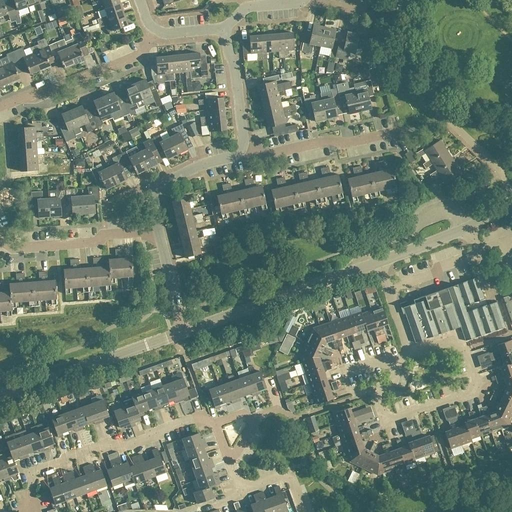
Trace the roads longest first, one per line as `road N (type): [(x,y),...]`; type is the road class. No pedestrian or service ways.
road 1 (residential): [(410,357),(448,345),(464,351),(474,392),(394,422),(383,421),(378,406),(385,389)]
road 2 (residential): [(28,510),(33,474),(193,419),(214,425)]
road 3 (unclassified): [(183,333),(377,265)]
road 4 (unclassified): [(0,395),(183,333)]
road 5 (residential): [(0,108),(135,57),(155,32)]
road 6 (residential): [(240,152),(266,156),(404,132)]
road 7 (residential): [(158,231),(13,249),(0,242)]
road 8 (unclassified): [(377,265),(511,207)]
road 9 (residential): [(158,231),(154,190),(240,152)]
road 10 (residential): [(240,152),(225,29)]
